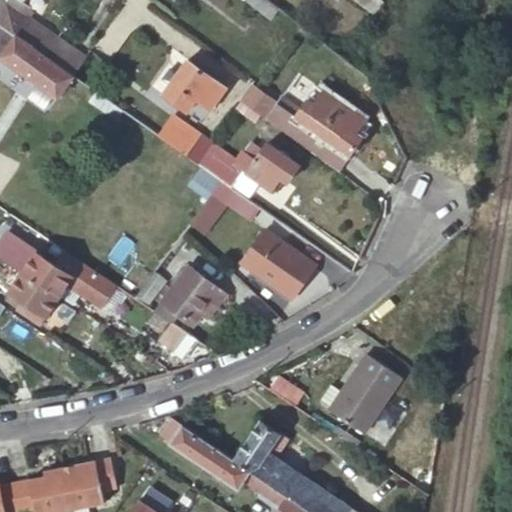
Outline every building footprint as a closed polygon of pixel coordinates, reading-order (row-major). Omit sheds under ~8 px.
[(6,0),(0,15),(0,23),(74,75),(86,57),(26,16),(31,7),(22,1),(22,0),(6,0)] [(247,0),(277,25),(286,14),(269,0),(247,0)] [(0,23),(0,56),(58,98),(67,86),(75,76),(74,75),(0,23)] [(227,88),(187,60),(163,94),(189,112),(198,100),(211,110),(227,88)] [(242,101),(267,119),(279,102),(254,84),(242,101)] [(366,120),(316,86),(306,99),(300,94),(289,109),(288,111),(351,154),(363,137),(356,133),(366,120)] [(137,120),(97,92),(90,102),(130,130),(137,120)] [(260,128),(267,119),(242,101),(236,110),(260,128)] [(279,102),(267,119),(339,170),(351,154),(288,111),(289,109),(279,102)] [(182,151),(186,154),(193,144),(167,125),(160,136),(182,151)] [(197,163),(223,181),(224,182),(236,166),(233,163),(236,159),(213,142),(205,152),(197,163)] [(233,163),(236,166),(272,190),(281,178),(289,183),(301,165),(268,142),(256,159),(243,150),(236,159),(233,163)] [(186,154),(197,163),(205,152),(193,144),(186,154)] [(223,181),(213,194),(251,221),(261,208),(224,182),(223,181)] [(8,230),(0,243),(0,256),(23,271),(42,283),(55,263),(37,252),(37,250),(8,230)] [(318,265),(265,230),(242,263),(293,300),(318,265)] [(61,296),(68,284),(102,307),(117,286),(63,249),(55,263),(42,283),(61,296)] [(171,322),(172,323),(179,313),(194,324),(202,313),(220,288),(190,266),(155,312),(171,322)] [(155,270),(134,297),(147,305),(167,280),(155,270)] [(42,324),(61,296),(42,283),(23,271),(10,291),(17,296),(11,304),(42,324)] [(220,288),(202,313),(209,319),(227,293),(220,288)] [(185,356),(197,339),(172,323),(171,322),(161,337),(185,356)] [(365,354),(340,389),(328,406),(326,409),(361,434),(400,379),(365,354)] [(328,406),(340,389),(330,383),(318,399),(328,406)] [(170,443),(205,466),(217,447),(175,418),(162,434),(171,440),(170,443)] [(358,511),(277,457),(290,438),(261,419),(234,459),(312,511),(358,511)] [(362,441),(358,446),(392,468),(395,463),(362,441)] [(217,447),(205,466),(239,489),(244,481),(262,492),(259,496),(280,510),(278,511),(312,511),(234,459),(217,447)] [(0,478),(0,511),(13,511),(35,508),(36,511),(50,511),(70,508),(105,501),(102,490),(117,487),(111,456),(61,466),(51,468),(52,473),(45,474),(1,483),(0,478)] [(161,511),(140,498),(130,511),(161,511)]
